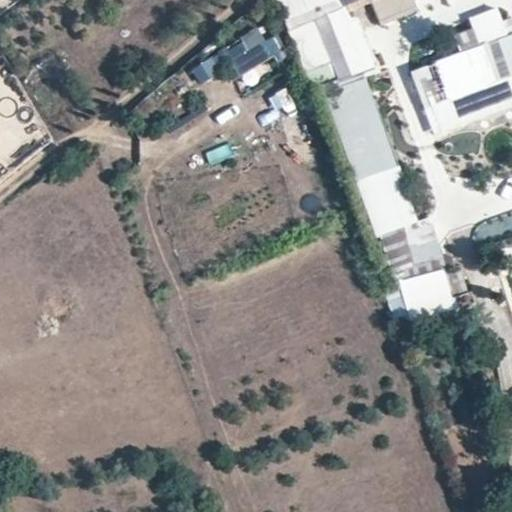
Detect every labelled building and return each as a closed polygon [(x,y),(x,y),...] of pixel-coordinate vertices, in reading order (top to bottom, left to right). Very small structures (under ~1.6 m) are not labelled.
[(379,3),(378,0),(280,0),(277,1),(289,36),(352,13),(379,3)] [(375,75),(352,13),(289,36),(311,93),(322,89),(324,94),(364,79),(375,75)] [(219,52),(237,80),(278,53),(259,25),(219,52)] [(511,34),(411,74),(435,136),(481,117),(511,105),(511,34)] [(364,79),(324,94),(377,241),(380,240),(397,279),(444,262),(430,224),(418,229),(364,79)] [(449,277),(444,262),(397,279),(402,293),(449,277)]
